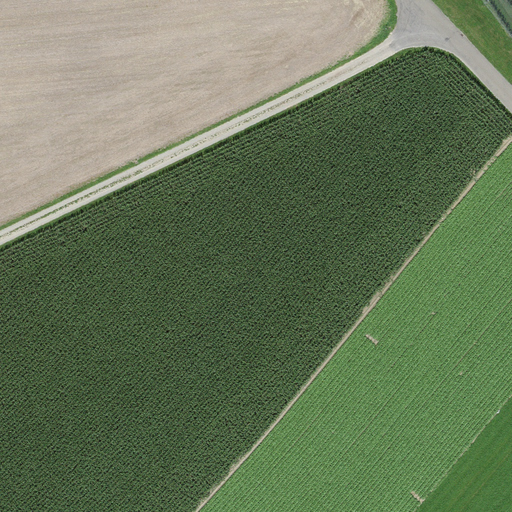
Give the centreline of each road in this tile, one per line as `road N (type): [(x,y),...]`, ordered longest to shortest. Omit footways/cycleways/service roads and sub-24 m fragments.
road 1 (track): [(432,14),(393,47),(0,241)]
road 2 (unclassified): [(511,98),(418,0)]
